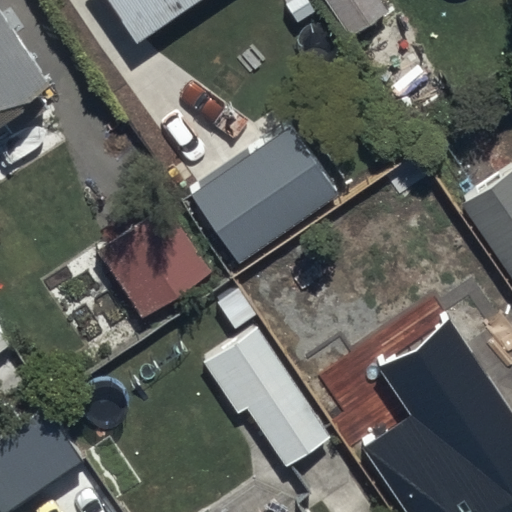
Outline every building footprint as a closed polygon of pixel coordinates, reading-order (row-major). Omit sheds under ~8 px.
[(6,0),(0,0),(0,100),(51,67),(6,0)] [(121,0),(139,27),(180,0),(121,0)] [(385,2),(383,0),(322,0),(342,30),(385,2)] [(286,116),(189,185),(238,254),(335,184),(286,116)] [(511,162),(460,197),(511,275),(511,162)] [(165,196),(97,242),(142,308),(210,262),(165,196)] [(235,328),(256,313),(237,287),(217,302),(235,328)] [(415,417),(364,451),(405,511),(511,511),(511,412),(446,314),(376,360),(415,417)] [(327,428),(253,318),(197,356),(234,410),(247,401),(284,457),(327,428)] [(0,321),(0,346),(12,338),(0,321)] [(0,509),(1,510),(82,452),(42,396),(0,426),(0,509)] [(118,511),(85,464),(44,493),(56,511),(118,511)] [(219,511),(209,496),(185,511),(306,511),(303,506),(293,511),(219,511)]
